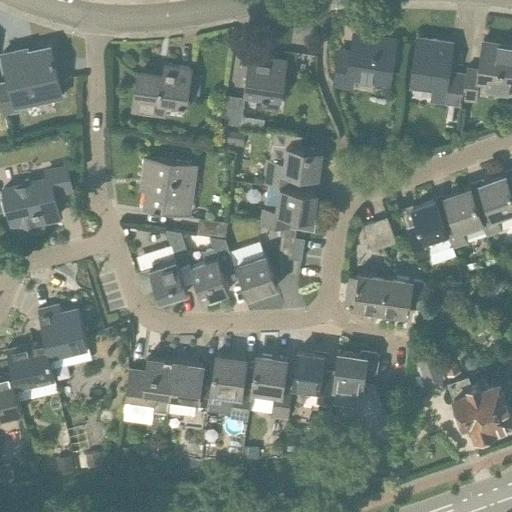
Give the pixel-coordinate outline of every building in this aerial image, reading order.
[(353,78),(389,83),(396,39),(355,32),(350,59),(339,58),(334,85),(352,88),(353,78)] [(461,106),(462,98),(466,74),(448,71),(452,41),(418,36),(411,86),(431,88),(430,102),(461,106)] [(476,100),(478,87),(511,92),(511,43),(483,40),(479,68),(467,67),(466,74),(462,98),(476,100)] [(63,97),(62,95),(50,45),(29,50),(29,53),(22,55),(20,49),(3,53),(9,81),(0,83),(0,97),(2,104),(4,114),(18,111),(17,107),(63,97)] [(281,99),(283,78),(286,58),(264,55),(264,51),(243,48),(240,72),(246,73),(243,94),(257,96),(256,104),(279,107),(280,99),(281,99)] [(167,103),(186,106),(191,67),(165,63),(163,77),(138,73),(135,95),(139,96),(137,110),(165,113),(167,103)] [(198,98),(200,80),(191,78),(189,97),(198,98)] [(240,124),(244,97),(228,94),(224,122),(240,124)] [(229,130),(226,145),(242,147),(245,132),(229,130)] [(279,185),(317,191),(317,190),(291,187),(293,174),(319,177),(323,149),(286,144),(284,159),(266,157),(263,182),(268,183),(279,184),(279,185)] [(144,207),(190,214),(198,162),(145,155),(142,176),(148,176),(144,207)] [(45,175),(3,185),(15,235),(45,227),(40,210),(56,206),(57,208),(58,207),(54,193),(72,189),(66,166),(44,172),(45,175)] [(503,229),(498,216),(511,211),(511,190),(511,186),(510,182),(509,182),(506,173),(480,182),(487,200),(477,203),(483,221),(484,222),(483,222),(487,235),(503,229)] [(284,226),(288,227),(290,215),(313,218),(317,191),(279,185),(279,184),(268,183),(265,206),(263,205),(260,222),(284,225),(284,226)] [(484,222),(483,221),(477,203),(471,186),(445,195),(451,212),(442,216),(452,245),(453,247),(468,242),(463,229),(483,222),(484,222)] [(431,258),(429,253),(452,245),(442,216),(436,198),(413,206),(413,205),(400,209),(419,262),(431,258)] [(384,246),(396,241),(387,216),(375,220),(384,246)] [(211,234),(225,237),(227,221),(199,217),(197,233),(211,234)] [(371,250),(384,246),(375,220),(362,225),(371,250)] [(279,256),(292,258),(301,259),(305,235),(296,234),(297,228),(288,227),(284,226),(282,236),(279,256)] [(167,229),(176,258),(139,269),(145,291),(157,287),(161,300),(188,292),(179,264),(191,260),(181,230),(167,229)] [(206,258),(191,263),(203,298),(230,289),(222,266),(232,262),(234,266),(235,266),(229,247),(225,238),(225,237),(211,234),(215,247),(204,251),(206,258)] [(266,251),(237,261),(249,296),(277,286),(274,276),(275,276),(266,251)] [(368,312),(370,309),(381,310),(387,275),(358,270),(357,281),(348,280),(345,300),(354,301),(353,306),(357,307),(358,311),(368,312)] [(387,275),(381,310),(408,314),(410,306),(425,309),(428,289),(425,280),(387,275)] [(469,276),(461,288),(469,294),(478,282),(469,276)] [(50,356),(69,350),(89,345),(79,306),(52,312),(50,305),(38,308),(46,339),(50,356)] [(49,356),(50,356),(46,339),(7,348),(13,371),(16,387),(55,377),(49,356)] [(428,381),(442,376),(430,344),(416,350),(428,381)] [(331,402),(335,373),(322,371),(325,353),(298,349),(293,385),(293,386),(318,389),(316,401),(331,402)] [(375,382),(364,381),(367,355),(339,351),(335,373),(331,402),(357,406),(357,409),(368,437),(390,436),(375,382)] [(252,390),(252,389),(242,388),(247,357),(217,352),(213,379),(209,408),(209,409),(230,412),(229,418),(247,420),(250,396),(251,396),(252,390)] [(293,386),(293,385),(292,385),(292,388),(283,387),(287,357),(257,353),(252,389),(252,390),(251,396),(254,396),(254,392),(273,394),(270,416),(288,418),(292,385),(293,386)] [(444,359),(448,374),(461,370),(456,355),(444,359)] [(170,396),(176,360),(149,356),(147,373),(131,371),(131,367),(130,367),(125,401),(154,405),(153,410),(168,411),(170,396)] [(209,408),(213,379),(202,377),(203,364),(176,360),(170,396),(196,400),(195,406),(209,408)] [(16,387),(13,371),(0,374),(0,417),(22,412),(16,387)] [(471,380),(469,374),(449,381),(463,421),(471,418),(477,433),(497,426),(496,423),(511,417),(511,411),(499,374),(482,381),(480,376),(471,380)] [(301,437),(287,437),(287,453),(301,453),(301,437)] [(335,453),(336,440),(326,440),(326,453),(335,453)] [(121,446),(120,454),(129,455),(129,447),(121,446)] [(258,461),(259,446),(243,446),(243,461),(258,461)] [(99,451),(85,453),(87,466),(101,464),(99,451)] [(55,457),(57,474),(73,472),(71,455),(55,457)]
